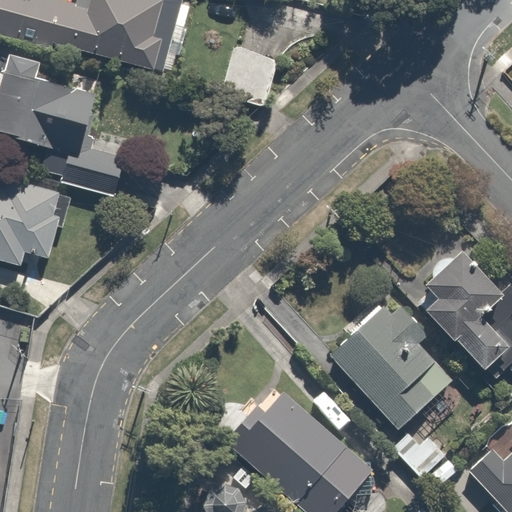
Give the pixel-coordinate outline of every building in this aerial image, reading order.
[(71,0),(71,2),(62,0),(0,0),(0,32),(166,71),(173,40),(180,41),(189,0),(71,0)] [(271,57),(238,46),(224,86),(257,97),(271,57)] [(0,103),(0,135),(46,146),(40,173),(126,194),(136,151),(97,141),(108,96),(42,80),(46,61),(16,54),(4,104),(0,103)] [(66,191),(0,171),(0,261),(22,268),(28,247),(57,255),(68,219),(58,216),(66,191)] [(511,289),(472,247),(430,285),(447,304),(436,314),(490,372),(511,352),(511,337),(500,325),(511,313),(511,289)] [(357,337),(333,361),(404,433),(456,381),(424,348),(436,337),(400,301),(389,312),(378,301),(349,329),(357,337)] [(262,407),(230,444),(309,511),(348,511),(383,472),(288,392),(270,413),(262,407)] [(511,511),(511,455),(502,464),(491,451),(469,469),(504,511),(511,511)]
